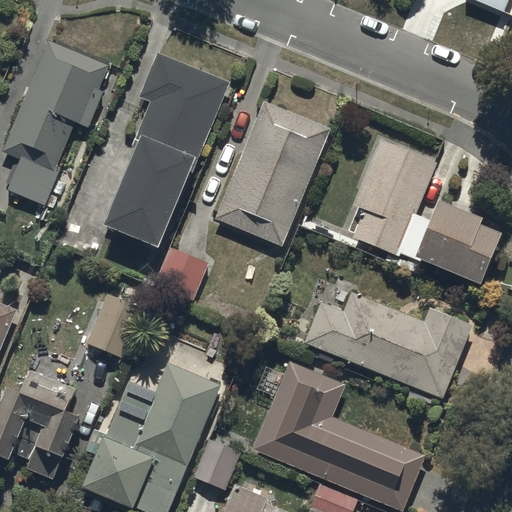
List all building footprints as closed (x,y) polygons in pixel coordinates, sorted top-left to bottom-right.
[(468,0),(503,14),(509,0),(468,0)] [(19,162),(6,192),(44,208),(60,170),(56,169),(74,126),(87,131),(102,94),(96,92),(107,68),(48,43),(1,155),(19,162)] [(228,86),(156,56),(138,100),(150,105),(134,143),(137,144),(101,230),(156,253),(180,195),(183,196),(228,86)] [(329,131),(263,104),(214,221),(281,249),(329,131)] [(413,262),(429,224),(414,218),(436,166),(379,142),(352,208),(363,213),(352,240),(398,259),(399,256),(413,262)] [(480,223),(437,205),(429,224),(413,262),(478,289),(499,238),(477,229),(480,223)] [(208,265),(169,249),(153,287),(192,303),(208,265)] [(140,308),(105,295),(85,348),(120,361),(140,308)] [(342,313),(320,304),(303,345),(442,402),(472,328),(429,311),(424,325),(350,295),(342,313)] [(0,349),(16,311),(0,304),(0,349)] [(397,511),(401,511),(424,458),(332,420),(346,387),(288,364),(252,452),(397,511)] [(137,511),(168,511),(218,387),(167,366),(155,395),(127,384),(106,436),(92,430),(83,452),(94,457),(80,494),(125,511),(130,511),(131,510),(137,511)] [(32,367),(32,368),(19,397),(5,391),(0,401),(0,460),(7,463),(11,455),(28,462),(25,470),(52,482),(79,421),(66,415),(76,393),(54,383),(56,378),(32,367)] [(239,453),(207,442),(194,480),(225,491),(239,453)] [(233,487),(222,511),(353,511),(357,503),(320,488),(309,511),(279,511),(266,507),(268,502),(233,487)]
